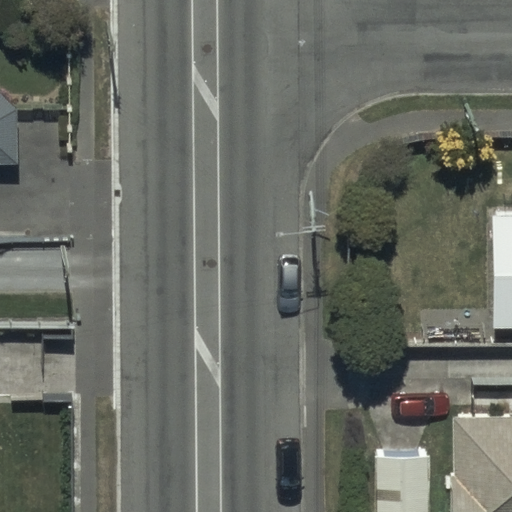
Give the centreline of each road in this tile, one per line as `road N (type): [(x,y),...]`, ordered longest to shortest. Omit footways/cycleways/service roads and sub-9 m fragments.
road 1 (secondary): [(198,35),(202,511)]
road 2 (residential): [(198,35),(511,33)]
